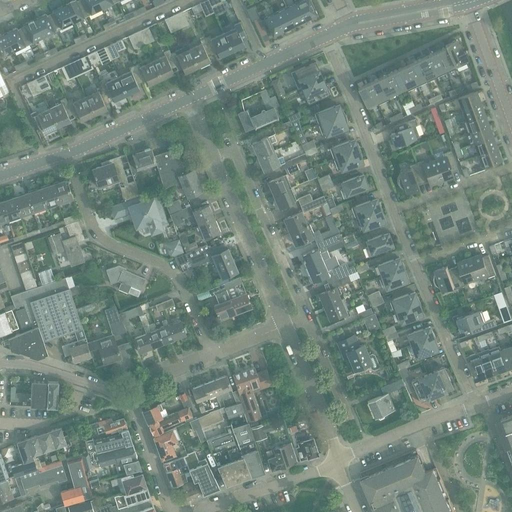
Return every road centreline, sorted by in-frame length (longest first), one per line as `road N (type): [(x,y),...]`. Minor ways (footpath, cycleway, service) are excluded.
road 1 (residential): [(208,352),(179,277),(100,238),(72,152)]
road 2 (residential): [(171,511),(129,410),(104,391),(29,365),(0,364)]
road 3 (residential): [(305,318),(233,148),(212,157)]
road 4 (residential): [(394,209),(324,37)]
road 5 (residential): [(286,325),(212,157)]
road 6 (residential): [(470,408),(415,265)]
road 7 (tertiary): [(189,100),(324,37)]
road 8 (residential): [(200,511),(339,462)]
road 9 (residential): [(339,462),(286,325)]
road 10 (residential): [(339,462),(470,408)]
road 11 (tertiary): [(72,152),(189,100)]
road 12 (residential): [(394,209),(511,167)]
road 13 (tertiary): [(349,26),(471,7)]
